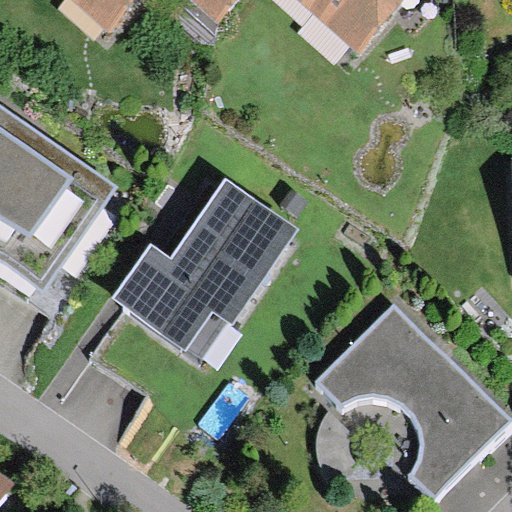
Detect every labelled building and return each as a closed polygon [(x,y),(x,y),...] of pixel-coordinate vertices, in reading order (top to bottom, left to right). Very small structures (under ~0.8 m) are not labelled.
[(66,0),(99,31),(129,0),(188,0),(212,22),(233,0),(66,0)] [(290,0),(352,54),(399,0),(290,0)] [(0,283),(29,304),(102,199),(0,127),(0,283)] [(224,341),(291,251),(219,197),(163,272),(147,261),(108,312),(176,363),(204,326),(224,341)] [(422,508),(503,430),(391,315),(311,393),(334,417),(345,413),(361,406),(383,408),(402,418),(412,434),(416,453),(415,472),(407,492),(422,508)]
